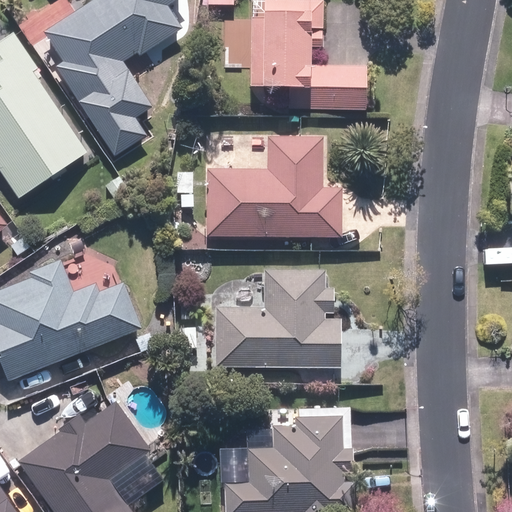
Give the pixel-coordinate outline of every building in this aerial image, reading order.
[(95,0),(52,28),(87,81),(141,46),(145,52),(187,25),(171,0),(95,0)] [(324,0),(286,0),(266,0),(266,77),(291,77),(291,104),(367,105),(368,58),(323,58),(324,0)] [(253,19),(225,17),(223,68),(251,69),(253,19)] [(82,143),(10,47),(0,54),(0,163),(19,189),(82,143)] [(210,226),(341,226),(341,183),(321,183),(321,134),(274,134),(274,164),(210,164),(210,226)] [(195,192),(195,170),(174,169),(174,192),(195,192)] [(0,324),(12,366),(139,320),(126,282),(95,293),(92,284),(73,291),(62,262),(42,270),(43,274),(0,288),(0,324)] [(219,358),(336,358),(336,314),(329,314),(329,264),(269,264),(269,304),(220,304),(219,358)] [(79,421),(28,456),(67,511),(128,511),(103,476),(146,446),(116,402),(82,425),(79,421)] [(225,483),(224,510),(272,511),(342,511),(343,488),(333,487),(335,420),(278,418),(276,450),(250,449),(249,484),(225,483)] [(22,511),(0,484),(0,511),(22,511)]
